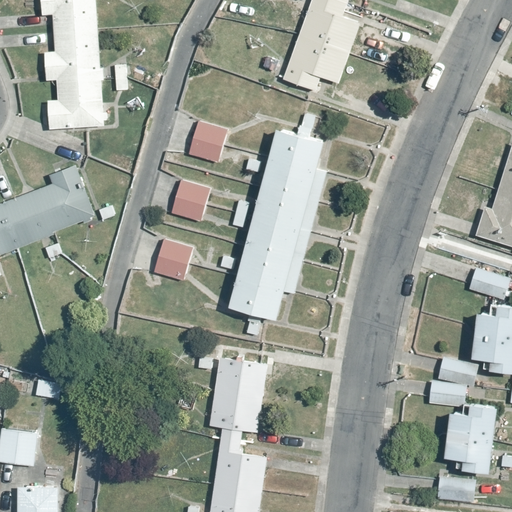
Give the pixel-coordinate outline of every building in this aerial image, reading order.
[(105,125),(98,0),(42,0),(43,11),(56,10),(58,50),(47,51),(48,79),(60,78),(61,99),(50,100),(51,128),(105,125)] [(310,0),(294,46),(283,78),(317,90),(322,76),(341,83),(363,22),(345,15),(350,0),(310,0)] [(280,59),(265,55),(259,75),(274,79),(280,59)] [(128,56),(115,57),(118,93),(131,92),(128,56)] [(302,112),(296,132),(282,128),(235,306),(250,310),(245,330),(262,334),(267,315),(283,319),(330,140),(314,136),(319,117),(302,112)] [(230,128),(201,121),(193,152),(222,159),(230,128)] [(511,154),(495,209),(488,206),(480,234),(511,244),(511,154)] [(58,233),(99,218),(80,165),(52,175),(55,183),(0,203),(0,277),(6,275),(0,257),(0,254),(39,240),(46,259),(65,252),(58,233)] [(213,186),(183,179),(175,212),(204,220),(213,186)] [(246,227),(252,200),(241,197),(235,225),(246,227)] [(195,246),(165,238),(157,271),(187,279),(195,246)] [(477,266),(471,288),(507,298),(511,279),(511,276),(498,272),(477,266)] [(511,304),(496,303),(495,310),(482,308),(477,357),(497,360),(496,370),(511,371),(511,304)] [(271,362),(222,355),(212,424),(225,426),(244,429),(260,431),(271,362)] [(445,357),(443,382),(470,385),(478,385),(480,360),(445,357)] [(61,396),(62,380),(39,378),(37,394),(61,396)] [(469,405),(470,385),(443,382),(435,382),(434,402),(455,404),(454,410),(450,457),(467,458),(466,469),(495,471),(501,408),(469,405)] [(39,429),(3,426),(0,461),(37,464),(39,429)] [(244,429),(225,426),(213,511),(261,511),(270,454),(243,450),(244,429)] [(477,479),(440,476),(438,500),(475,503),(477,479)] [(63,511),(64,485),(21,484),(20,511),(63,511)] [(202,511),(203,503),(190,502),(189,511),(202,511)]
